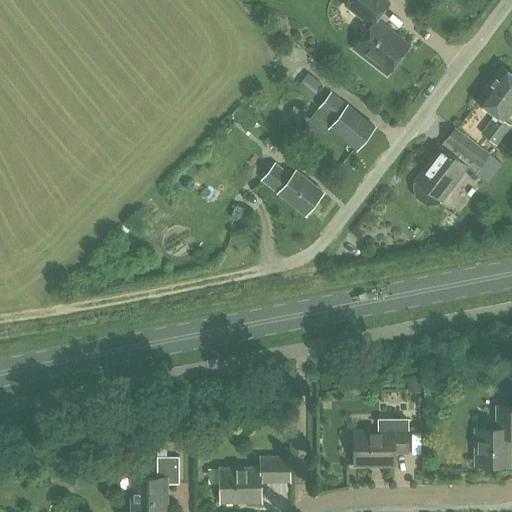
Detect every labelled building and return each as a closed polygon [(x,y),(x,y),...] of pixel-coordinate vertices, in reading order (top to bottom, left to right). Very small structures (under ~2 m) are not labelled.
[(386,75),(409,45),(377,20),(390,3),(386,0),(349,0),(345,5),(370,25),(352,48),(386,75)] [(497,143),(510,125),(505,121),(511,111),(511,73),(501,66),(476,100),(496,114),(482,132),(497,143)] [(357,149),(375,127),(347,105),(348,104),(332,91),(318,109),(333,122),(329,127),(357,149)] [(247,129),(255,120),(255,119),(240,105),(231,115),(247,129)] [(476,174),(480,167),(489,154),(455,129),(446,142),(448,143),(443,149),(440,146),(412,184),(414,196),(426,205),(439,204),(467,167),(476,174)] [(292,175),(276,162),(261,180),(277,192),(278,193),(305,214),(323,192),(296,170),(292,175)] [(421,381),(408,382),(408,392),(421,392),(421,381)] [(511,437),(511,404),(495,404),(496,427),(475,427),(475,465),(511,465),(511,438),(511,437)] [(409,425),(409,417),(377,417),(377,430),(357,430),(357,464),(396,464),(396,452),(410,452),(410,425),(409,425)] [(179,450),(180,441),(157,440),(143,441),(143,449),(157,449),(157,456),(157,477),(131,477),(131,511),(167,511),(168,484),(180,483),(179,456),(167,456),(167,450),(179,450)] [(291,481),(291,457),(261,457),(262,468),(222,468),(222,501),(262,501),(261,481),(278,481),(291,481)]
